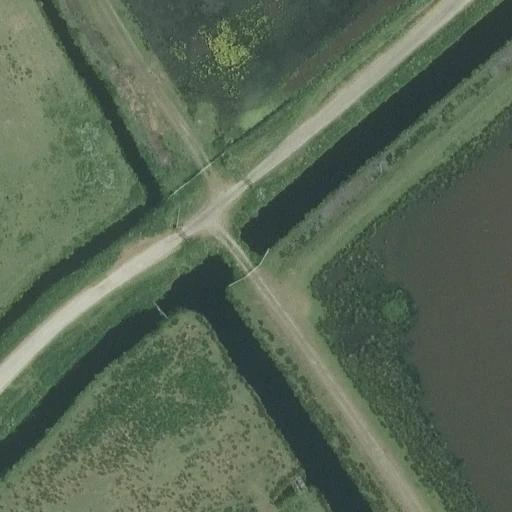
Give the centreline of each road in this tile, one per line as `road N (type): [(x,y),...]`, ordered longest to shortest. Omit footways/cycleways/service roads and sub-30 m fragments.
road 1 (track): [(93,0),(203,187),(217,227),(412,511)]
road 2 (track): [(0,379),(63,319),(212,212),(460,0)]
